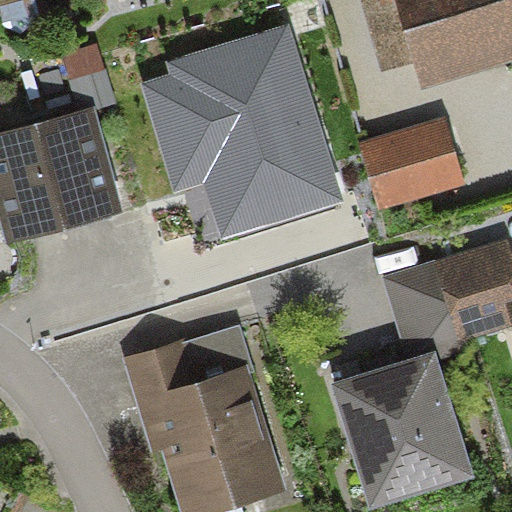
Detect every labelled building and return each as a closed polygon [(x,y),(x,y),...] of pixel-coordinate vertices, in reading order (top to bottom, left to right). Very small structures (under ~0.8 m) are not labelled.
[(511,0),(379,0),(368,3),(390,77),(420,68),(426,90),(511,64),(511,0)] [(184,188),(202,246),(343,202),(288,25),(168,62),(172,75),(142,84),(175,191),(184,188)] [(94,113),(0,138),(0,200),(2,200),(15,248),(123,219),(94,113)] [(451,126),(369,148),(385,209),(467,187),(451,126)] [(511,247),(396,279),(414,345),(446,337),(449,350),(511,333),(511,247)] [(247,332),(128,364),(151,449),(165,445),(182,511),(218,511),(290,493),(247,332)] [(431,360),(338,388),(375,510),(468,482),(431,360)]
